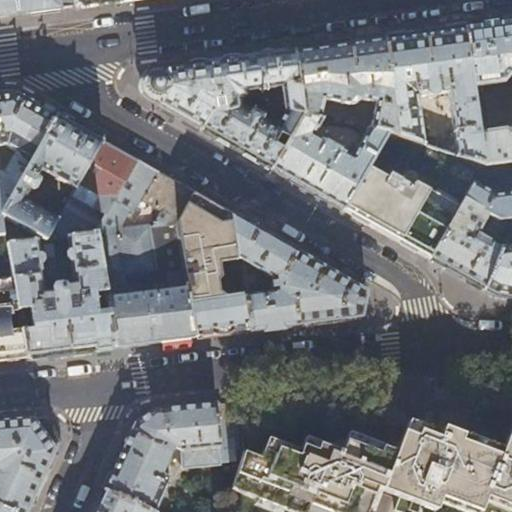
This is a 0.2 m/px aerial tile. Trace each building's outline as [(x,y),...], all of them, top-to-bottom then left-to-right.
[(0,0),(0,17),(20,14),(75,7),(73,0),(0,0)] [(511,21),(509,22),(463,28),(473,96),(479,95),(478,86),(504,83),(511,75),(511,21)] [(425,34),(383,39),(397,137),(433,149),(435,144),(435,139),(426,134),(419,135),(414,95),(423,94),(427,96),(432,96),(436,95),(440,91),(448,90),(456,157),(483,166),(474,107),(473,96),(463,28),(425,34)] [(348,44),(292,52),(302,117),(319,120),(322,104),(349,108),(353,107),(357,103),(373,106),(368,130),(388,134),(397,137),(383,39),(348,44)] [(280,89),(283,113),(302,117),(292,52),(261,56),(204,64),(165,70),(165,73),(164,73),(159,71),(154,71),(150,72),(146,75),(143,79),(142,82),(141,85),(141,90),(143,94),(146,98),(150,100),(154,101),(159,101),(160,102),(158,105),(168,110),(201,129),(220,97),(239,107),(238,101),(244,101),(243,94),(280,89)] [(0,92),(0,144),(3,144),(12,150),(0,170),(0,246),(7,245),(35,242),(44,241),(44,240),(0,215),(0,213),(56,116),(32,102),(16,93),(7,91),(0,92)] [(288,140),(302,117),(283,113),(275,128),(261,120),(262,118),(261,117),(249,111),(248,111),(247,112),(239,107),(220,97),(201,129),(241,152),(271,169),(282,150),(272,144),(278,134),(288,140)] [(511,102),(511,135),(507,128),(486,131),(483,106),(474,107),(483,166),(511,162),(511,102)] [(81,130),(56,116),(0,213),(0,215),(44,240),(56,220),(21,199),(26,190),(30,191),(32,190),(37,182),(36,179),(34,177),(39,169),(74,189),(101,141),(81,130)] [(321,120),(319,120),(302,117),(288,140),(282,150),(271,169),(308,190),(343,210),(356,187),(388,134),(368,130),(367,129),(351,158),(329,145),(333,139),(327,136),(324,142),(313,135),(321,120)] [(119,151),(101,141),(74,189),(56,220),(44,240),(44,241),(56,239),(94,235),(137,162),(119,151)] [(388,175),(374,198),(356,187),(343,210),(360,220),(407,247),(428,259),(447,227),(454,215),(463,200),(483,166),(456,157),(452,155),(429,194),(420,188),(423,183),(410,175),(403,187),(397,184),(399,181),(388,175)] [(145,277),(146,282),(153,282),(154,292),(186,288),(175,225),(191,193),(178,185),(154,171),(137,162),(94,235),(105,298),(127,294),(125,280),(145,277)] [(511,162),(483,166),(463,200),(487,214),(496,220),(511,218),(511,217),(511,162)] [(249,330),(231,215),(222,210),(207,202),(191,193),(175,225),(186,288),(194,337),(222,334),(249,330)] [(475,235),(487,214),(463,200),(454,215),(459,219),(457,222),(463,225),(458,233),(447,227),(428,259),(453,273),(483,290),(500,249),(475,235)] [(277,327),(360,317),(365,292),(324,269),(231,215),(249,330),(277,327)] [(94,235),(56,239),(58,256),(69,255),(73,282),(53,284),(52,285),(50,287),(50,291),(43,292),(35,242),(7,245),(25,358),(68,353),(114,347),(105,298),(94,235)] [(25,358),(7,245),(0,246),(0,361),(5,361),(23,359),(25,358)] [(511,246),(500,247),(500,249),(483,290),(492,295),(507,298),(511,297),(511,246)] [(127,294),(105,298),(114,347),(153,342),(194,337),(186,288),(154,292),(153,282),(146,282),(147,293),(127,296),(127,294)] [(239,463),(240,461),(236,460),(236,454),(234,401),(182,406),(152,409),(132,423),(114,462),(102,490),(152,511),(155,511),(169,478),(161,474),(170,454),(180,459),(185,468),(239,463)] [(0,511),(26,511),(37,487),(59,439),(44,418),(2,422),(0,422),(0,511)] [(395,453),(393,452),(370,507),(375,509),(382,489),(399,495),(393,509),(401,511),(511,511),(511,440),(506,438),(499,457),(459,442),(462,435),(442,428),(436,446),(419,439),(403,433),(395,453)] [(258,459),(242,453),(236,454),(236,460),(240,461),(239,463),(229,489),(288,511),(368,511),(370,507),(393,452),(381,448),(378,454),(362,448),(345,441),(340,453),(318,445),(315,451),(301,446),(297,457),(277,449),(275,456),(270,454),(262,451),(258,459)] [(152,511),(102,490),(91,511),(152,511)]
